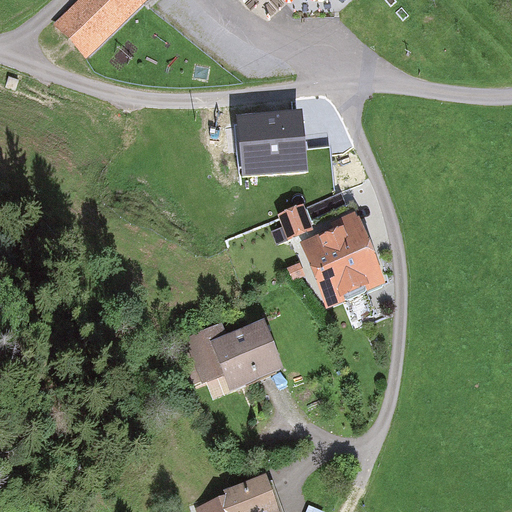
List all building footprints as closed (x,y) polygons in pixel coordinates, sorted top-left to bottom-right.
[(82,0),(54,28),(85,60),(147,0),(82,0)] [(303,109),(236,115),(242,177),(309,171),(303,109)] [(304,212),(283,220),(292,243),(313,235),(304,212)] [(358,230),(305,250),(328,312),(381,292),(358,230)] [(224,334),(192,347),(200,368),(220,360),(235,396),(287,374),(269,330),(230,347),(224,334)] [(282,511),(273,482),(222,498),(226,511),(282,511)]
